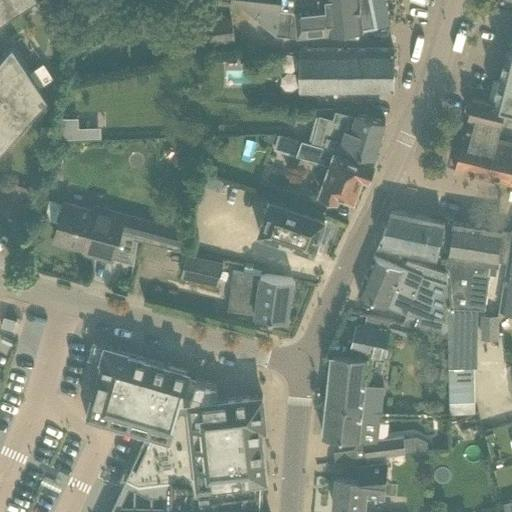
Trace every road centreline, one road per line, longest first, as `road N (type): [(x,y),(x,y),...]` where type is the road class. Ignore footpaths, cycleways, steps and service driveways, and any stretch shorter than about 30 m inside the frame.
road 1 (residential): [(298,371),(0,282)]
road 2 (tertiary): [(298,371),(392,172)]
road 3 (tertiary): [(392,172),(458,0)]
road 4 (tertiary): [(296,511),(298,371)]
road 5 (residential): [(392,172),(511,197)]
